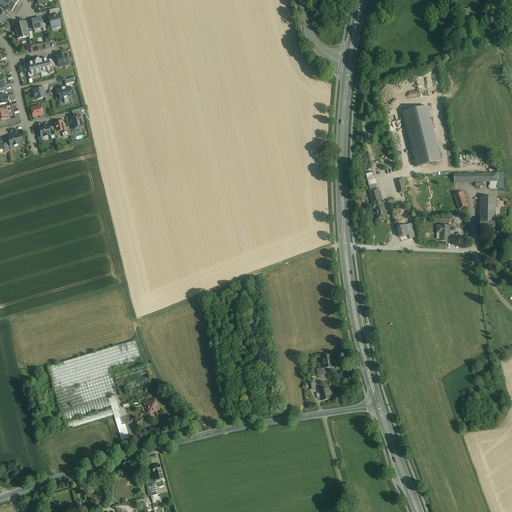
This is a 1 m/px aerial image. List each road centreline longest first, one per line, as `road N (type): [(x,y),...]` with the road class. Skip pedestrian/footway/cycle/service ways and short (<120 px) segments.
road 1 (secondary): [(378,404),(217,432),(9,495)]
road 2 (primary): [(350,58),(341,157),(345,246)]
road 3 (primary): [(345,246),(378,404)]
road 4 (unclassified): [(505,254),(345,246)]
